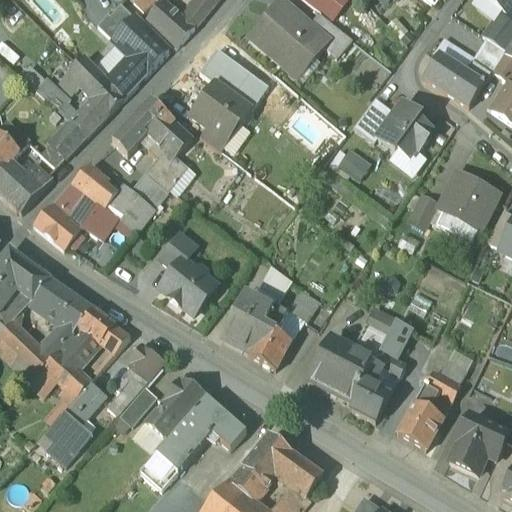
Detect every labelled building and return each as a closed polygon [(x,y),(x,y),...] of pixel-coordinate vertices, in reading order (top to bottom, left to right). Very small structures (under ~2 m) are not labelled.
[(195,0),(188,9),(179,17),(195,32),(214,8),(203,0),(195,0)] [(203,0),(214,8),(220,0),(203,0)] [(299,0),(328,26),(347,0),(299,0)] [(511,17),(511,0),(482,0),(510,20),(511,17)] [(10,1),(0,10),(0,18),(13,31),(27,18),(10,1)] [(155,1),(150,7),(155,12),(160,5),(155,1)] [(179,17),(162,3),(160,5),(155,12),(145,23),(176,51),(195,32),(179,17)] [(315,35),(278,5),(248,41),(280,68),(283,64),(294,73),(305,60),(310,64),(322,50),(326,45),(315,35)] [(120,8),(110,20),(108,18),(97,29),(113,45),(135,22),(120,8)] [(511,27),(504,21),(501,24),(496,21),(482,40),(486,42),(505,55),(511,45),(511,27)] [(127,59),(117,70),(120,74),(107,88),(122,104),(136,90),(168,56),(135,22),(113,45),(127,59)] [(349,43),(324,24),(315,35),(326,45),(322,50),(335,62),(349,43)] [(472,63),(464,76),(482,88),(505,55),(486,42),(472,63)] [(472,63),(442,44),(433,57),(438,61),(439,60),(464,76),(472,63)] [(213,86),(251,113),(268,90),(216,52),(199,75),(213,86)] [(511,62),(505,58),(504,58),(492,76),(508,86),(509,85),(511,87),(511,85),(511,62)] [(464,76),(439,60),(438,61),(424,82),(468,110),(482,88),(464,76)] [(82,63),(75,69),(68,77),(79,88),(93,102),(109,117),(122,104),(107,88),(82,63)] [(79,88),(68,77),(65,80),(59,85),(69,96),(79,88)] [(511,87),(509,85),(508,86),(491,112),(511,126),(511,87)] [(251,113),(213,86),(196,109),(213,122),(207,130),(227,146),(228,144),(224,141),(235,126),(239,130),(251,113)] [(78,118),(57,99),(50,108),(71,126),(78,118)] [(78,118),(71,126),(86,140),(109,117),(93,102),(78,118)] [(173,126),(150,103),(109,147),(124,161),(147,138),(144,136),(152,125),(164,135),(173,126)] [(376,142),(394,118),(374,103),(353,131),(373,146),(376,142)] [(421,122),(402,107),(394,118),(376,142),(394,156),(397,153),(410,163),(416,154),(418,155),(426,144),(425,143),(431,135),(418,126),(421,122)] [(173,126),(164,135),(152,125),(144,136),(147,138),(154,145),(154,146),(147,153),(156,162),(144,176),(167,197),(188,171),(175,161),(192,142),(173,126)] [(13,133),(5,126),(0,131),(0,141),(3,144),(13,133)] [(71,126),(50,147),(65,162),(86,140),(71,126)] [(207,130),(199,140),(220,155),(227,146),(207,130)] [(27,145),(13,133),(3,144),(18,156),(27,145)] [(147,138),(124,161),(109,147),(89,168),(109,185),(107,190),(117,196),(123,189),(128,193),(144,176),(156,162),(147,153),(154,146),(147,138)] [(3,144),(0,141),(0,175),(9,166),(18,156),(3,144)] [(370,167),(350,152),(339,167),(359,182),(370,167)] [(28,172),(23,177),(9,166),(0,175),(0,199),(21,218),(50,185),(34,171),(31,175),(28,172)] [(109,185),(89,168),(71,187),(86,198),(98,207),(105,212),(117,196),(107,190),(109,185)] [(144,176),(128,193),(154,214),(167,197),(144,176)] [(497,201),(456,179),(439,210),(480,232),(497,201)] [(123,189),(117,196),(105,212),(104,212),(117,222),(135,237),(154,214),(128,193),(123,189)] [(294,208),(267,191),(256,208),(260,211),(256,217),(279,231),(294,208)] [(422,200),(409,224),(422,231),(436,207),(422,200)] [(98,207),(84,225),(104,240),(117,222),(104,212),(105,212),(98,207)] [(49,209),(33,229),(64,253),(79,235),(63,223),(49,209)] [(511,227),(511,217),(503,213),(488,244),(501,250),(511,227)] [(511,227),(501,250),(499,253),(511,259),(511,227)] [(413,252),(418,242),(404,235),(399,245),(413,252)] [(180,239),(159,265),(172,276),(178,269),(180,270),(195,251),(180,239)] [(51,287),(9,254),(0,264),(0,313),(17,294),(33,304),(51,287)] [(180,270),(178,269),(172,276),(158,293),(192,320),(206,302),(210,295),(206,289),(208,287),(204,284),(204,278),(198,273),(192,274),(189,278),(180,270)] [(93,317),(51,287),(33,304),(29,307),(61,329),(74,337),(93,317)] [(300,293),(286,314),(288,315),(287,316),(275,338),(290,347),(302,324),(305,326),(319,306),(300,293)] [(250,305),(243,301),(221,341),(248,356),(262,330),(274,309),(253,298),(250,305)] [(274,309),(262,330),(275,338),(287,316),(274,309)] [(365,328),(385,338),(394,320),(374,310),(365,328)] [(0,323),(0,337),(9,327),(15,322),(17,320),(11,315),(0,323)] [(121,338),(95,319),(69,350),(84,365),(99,349),(114,360),(120,353),(129,341),(121,338)] [(15,322),(9,327),(14,332),(20,326),(15,322)] [(37,354),(14,332),(9,327),(0,337),(0,340),(26,366),(37,354)] [(385,338),(365,328),(351,354),(373,366),(379,356),(387,339),(385,338)] [(387,339),(379,356),(393,364),(408,335),(394,328),(387,339)] [(37,354),(26,366),(37,377),(41,373),(55,358),(63,349),(74,337),(61,329),(37,354)] [(275,338),(262,330),(248,356),(246,360),(275,375),(290,347),(275,338)] [(84,365),(69,350),(63,349),(55,358),(75,375),(84,365)] [(162,364),(140,349),(129,364),(133,367),(149,380),(162,364)] [(344,360),(326,351),(308,385),(323,393),(324,390),(337,396),(336,399),(352,407),(363,387),(372,369),(373,366),(351,354),(347,352),(344,360)] [(393,364),(379,356),(373,366),(372,369),(382,374),(397,382),(403,370),(393,364)] [(75,375),(55,358),(41,373),(64,392),(78,377),(75,375)] [(511,367),(489,359),(482,380),(511,391),(511,367)] [(465,377),(446,366),(437,381),(456,391),(465,377)] [(149,380),(133,367),(123,378),(139,392),(149,380)] [(372,369),(363,387),(373,392),(382,374),(372,369)] [(64,392),(59,398),(71,408),(76,402),(76,401),(89,387),(78,377),(64,392)] [(437,381),(431,377),(423,391),(437,400),(451,408),(459,393),(456,391),(437,381)] [(139,392),(123,378),(113,391),(119,396),(129,404),(139,392)] [(208,401),(181,384),(164,406),(189,421),(190,420),(208,401)] [(89,387),(76,401),(76,402),(71,408),(44,438),(53,447),(47,453),(66,470),(92,441),(81,431),(106,402),(89,387)] [(373,392),(363,387),(352,407),(348,415),(373,428),(388,400),(373,392)] [(437,400),(423,391),(413,408),(427,416),(437,400)] [(145,392),(120,420),(132,430),(156,402),(145,392)] [(119,396),(106,411),(115,419),(129,404),(119,396)] [(245,437),(208,401),(190,420),(189,421),(168,445),(158,458),(178,477),(212,438),(230,454),(245,437)] [(189,421),(164,406),(147,426),(168,445),(189,421)] [(427,416),(413,408),(395,440),(423,456),(441,424),(427,416)] [(470,420),(448,466),(476,480),(485,461),(495,465),(504,446),(508,438),(470,420)] [(291,458),(268,439),(241,472),(264,490),(273,479),(275,480),(291,458)] [(158,458),(157,458),(141,476),(162,495),(178,477),(158,458)] [(321,480),(291,458),(275,480),(305,502),(321,480)] [(264,490),(241,472),(231,486),(244,496),(253,504),(254,504),(264,490)] [(511,479),(507,477),(499,491),(506,495),(511,484),(511,479)] [(511,484),(506,495),(503,501),(511,505),(511,484)] [(229,485),(214,503),(223,511),(230,511),(244,496),(231,486),(229,485)] [(253,504),(244,496),(230,511),(264,511),(254,504),(253,504)] [(137,511),(127,502),(118,511),(137,511)]
